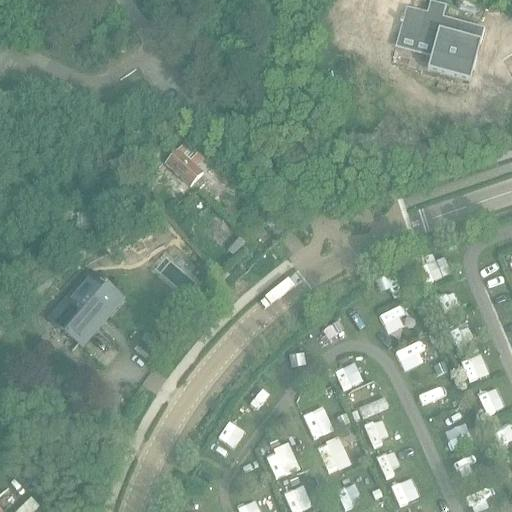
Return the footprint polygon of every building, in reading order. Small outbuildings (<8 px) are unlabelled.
[(404,9),(397,36),(417,41),(433,46),(430,59),(426,73),(468,84),(472,71),(483,30),(442,19),(445,7),(428,3),(425,14),(404,9)] [(164,166),(189,189),(201,176),(187,163),(193,158),(182,148),(164,166)] [(49,322),(81,348),(119,302),(87,276),(49,322)] [(31,370),(26,385),(64,399),(69,384),(31,370)] [(361,420),(387,409),(383,400),(357,411),(361,420)] [(49,451),(19,477),(30,488),(59,462),(49,451)]
